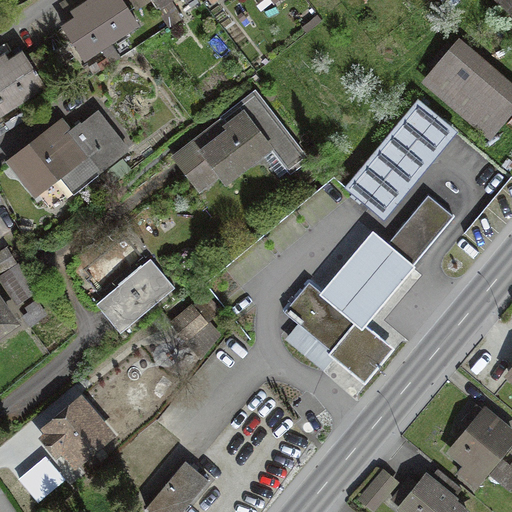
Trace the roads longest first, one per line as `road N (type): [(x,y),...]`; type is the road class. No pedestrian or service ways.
road 1 (primary): [(302,511),(511,263)]
road 2 (unknown): [(0,421),(85,333),(59,270),(86,248)]
